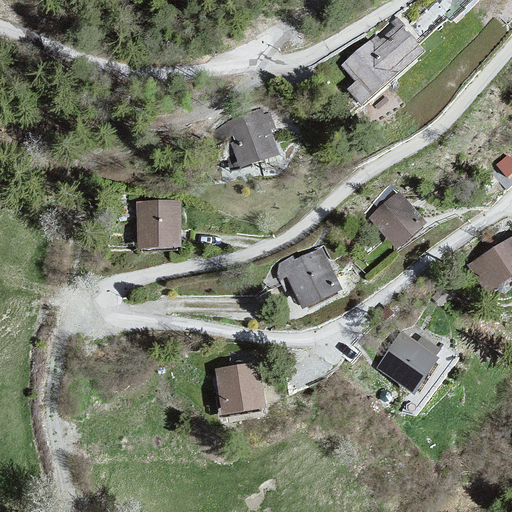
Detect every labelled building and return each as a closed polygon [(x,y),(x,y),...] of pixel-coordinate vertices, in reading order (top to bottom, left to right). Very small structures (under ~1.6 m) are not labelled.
[(396,17),(341,63),(355,80),(346,88),(361,106),(425,51),(396,17)] [(239,167),(278,155),(263,110),(224,122),(239,167)] [(399,191),(368,218),(396,250),(427,224),(399,191)] [(180,198),(136,199),(138,248),(182,247),(180,198)] [(511,234),(469,264),(489,294),(511,278),(511,234)] [(292,256),(278,263),(277,273),(280,279),(286,276),(302,308),(343,289),(322,246),(294,260),(292,256)] [(414,394),(440,357),(401,331),(376,369),(414,394)] [(259,362),(214,368),(221,414),(265,408),(259,362)]
